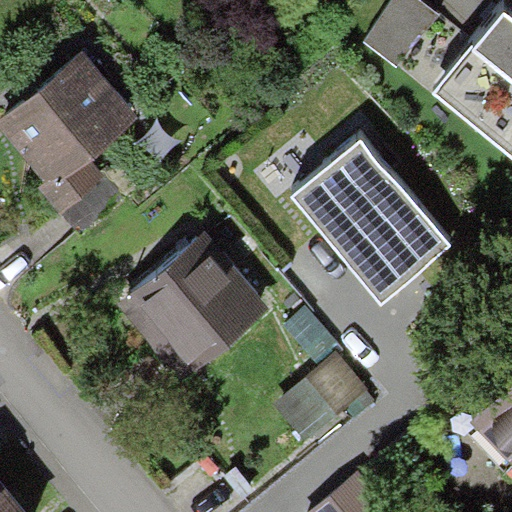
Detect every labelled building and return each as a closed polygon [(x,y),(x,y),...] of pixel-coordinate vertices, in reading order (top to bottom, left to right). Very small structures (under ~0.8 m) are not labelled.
[(438,9),(426,0),(387,0),(365,34),(397,60),(438,9)] [(511,0),(498,0),(433,79),(511,144),(511,0)] [(89,40),(0,109),(0,112),(44,169),(37,175),(59,204),(107,166),(89,142),(138,102),(89,40)] [(452,232),(362,125),(291,185),(381,292),(452,232)] [(107,166),(59,204),(78,227),(126,189),(107,166)] [(207,226),(124,295),(181,364),(264,296),(207,226)] [(305,302),(287,319),(307,340),(325,324),(305,302)] [(338,348),(278,394),(316,443),(376,396),(338,348)] [(511,362),(462,409),(511,462),(511,362)] [(0,462),(0,511),(35,511),(38,510),(0,462)] [(403,511),(365,466),(310,511),(309,511),(403,511)]
